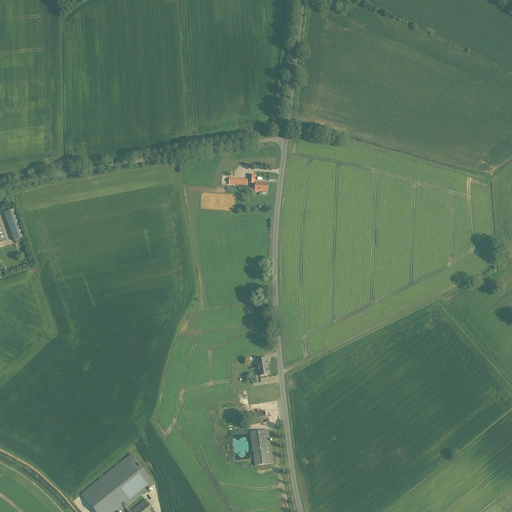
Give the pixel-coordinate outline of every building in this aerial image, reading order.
[(267,192),(267,184),(255,183),(255,191),(262,192),(262,193),(266,193),(267,192)] [(14,241),(24,238),(14,209),(4,213),(14,241)] [(258,368),(268,367),(266,359),(257,360),(258,368)] [(268,367),(258,368),(259,376),(269,375),(268,367)] [(248,426),(266,423),(264,411),(247,414),(248,426)] [(255,466),(273,463),(268,430),(249,433),(255,466)] [(130,456),(81,495),(94,511),(120,511),(154,485),(130,456)] [(155,511),(145,500),(130,511),(155,511)]
